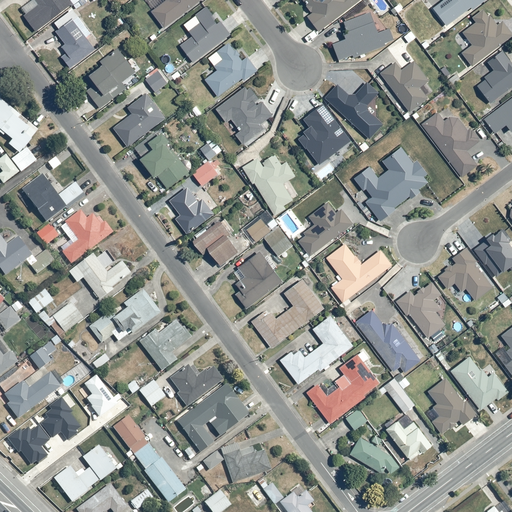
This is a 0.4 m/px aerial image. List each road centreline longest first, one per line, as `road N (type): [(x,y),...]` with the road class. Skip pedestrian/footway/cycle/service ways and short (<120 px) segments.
road 1 (residential): [(357,511),(13,52)]
road 2 (tertiary): [(511,432),(407,511)]
road 3 (residential): [(416,242),(511,169)]
